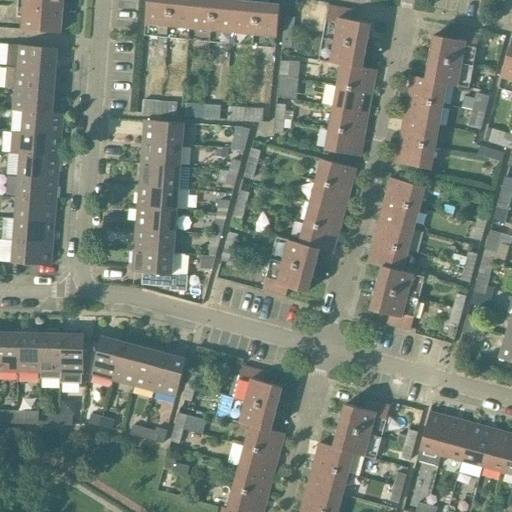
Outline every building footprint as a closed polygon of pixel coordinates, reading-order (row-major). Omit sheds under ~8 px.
[(63,0),(24,0),(22,30),(61,33),(63,0)] [(167,38),(170,0),(148,0),(145,36),(167,38)] [(192,0),(170,0),(167,38),(189,40),(192,0)] [(214,0),(192,0),(189,40),(210,42),(214,0)] [(236,0),(233,0),(214,0),(210,42),(232,44),(236,0)] [(236,0),(232,44),(254,46),(258,2),(236,0)] [(280,5),(258,2),(254,46),(276,48),(280,5)] [(329,6),(323,38),(366,46),(370,24),(351,20),(353,10),(329,6)] [(283,31),(293,32),(294,17),(284,16),(283,31)] [(434,35),(430,57),(474,65),(479,34),(456,29),(454,39),(434,35)] [(291,47),(293,32),(283,31),(282,45),(291,47)] [(362,67),(366,46),(323,38),(319,60),(342,65),(342,63),(362,67)] [(6,66),(56,70),(58,48),(19,45),(8,44),(6,66)] [(511,91),(511,46),(510,46),(498,88),(511,91)] [(474,65),(430,57),(426,79),(447,83),(447,84),(469,88),(474,65)] [(278,75),(288,76),(290,61),(280,60),(278,75)] [(342,65),(338,85),(373,91),(377,70),(362,67),(342,63),(342,65)] [(54,92),(56,70),(6,66),(4,88),(15,89),(54,92)] [(288,76),(278,75),(277,89),(287,90),(288,76)] [(443,104),(447,84),(447,83),(426,79),(412,76),(408,98),(443,104)] [(334,106),(369,113),(373,91),(338,85),(334,106)] [(52,113),(54,92),(15,89),(13,110),(52,113)] [(472,108),(486,112),(490,95),(477,92),(472,108)] [(439,126),(443,104),(408,98),(404,119),(439,126)] [(142,113),(160,114),(161,100),(143,99),(142,113)] [(177,102),(161,100),(160,114),(176,115),(177,102)] [(185,116),(203,118),(204,104),(186,102),(185,116)] [(276,103),(274,117),(284,118),(286,104),(276,103)] [(221,105),(204,104),(203,118),(219,119),(221,105)] [(246,121),(248,107),(229,105),(228,119),(246,121)] [(330,128),(365,134),(369,113),(334,106),(330,128)] [(263,108),(248,107),(246,121),(262,122),(263,108)] [(481,129),(486,112),(472,108),(468,125),(481,129)] [(52,113),(13,110),(12,132),(23,133),(61,136),(63,114),(52,113)] [(284,118),(274,117),(273,132),(274,132),(283,133),(284,118)] [(435,147),(439,126),(404,119),(400,141),(435,147)] [(145,120),(143,142),(182,145),(184,123),(145,120)] [(233,136),(231,147),(244,150),(250,130),(236,126),(233,136)] [(361,156),(365,134),(330,128),(326,150),(361,156)] [(489,141),(505,146),(510,133),(493,128),(489,141)] [(21,154),(60,157),(61,136),(23,133),(12,132),(10,153),(21,154)] [(431,169),(435,147),(400,141),(396,163),(431,169)] [(181,167),(182,145),(143,142),(142,164),(181,167)] [(505,151),(480,144),(480,146),(477,154),(502,161),(505,151)] [(251,148),(247,162),(257,164),(260,150),(251,148)] [(19,176),(58,179),(60,157),(21,154),(19,176)] [(232,158),(228,171),(238,173),(241,160),(232,158)] [(322,159),(316,181),(350,190),(356,169),(322,159)] [(253,179),(257,164),(247,162),(243,176),(253,179)] [(140,185),(179,188),(181,167),(142,164),(140,185)] [(234,185),(238,173),(228,171),(225,182),(234,185)] [(19,176),(17,197),(56,200),(58,179),(19,176)] [(385,200),(419,209),(425,187),(391,178),(385,200)] [(316,181),(310,202),(345,211),(350,190),(316,181)] [(138,207),(177,210),(179,188),(140,185),(138,207)] [(511,190),(501,187),(499,197),(510,200),(511,194),(511,190)] [(240,190),(236,204),(245,206),(249,192),(240,190)] [(17,197),(16,219),(55,222),(56,200),(17,197)] [(510,200),(499,197),(496,206),(508,210),(510,200)] [(217,213),(227,215),(230,201),(220,199),(217,212),(217,213)] [(419,209),(385,200),(379,221),(414,230),(419,209)] [(305,223),(339,232),(345,211),(310,202),(305,223)] [(242,220),(245,206),(236,204),(232,218),(242,220)] [(138,207),(136,228),(175,231),(177,210),(138,207)] [(480,209),(475,224),(485,226),(489,212),(480,209)] [(227,215),(217,213),(215,226),(225,227),(227,215)] [(16,219),(14,240),(53,243),(55,222),(16,219)] [(379,221),(374,242),(408,251),(414,230),(379,221)] [(339,232),(305,223),(299,243),(299,244),(319,250),(333,254),(339,232)] [(485,226),(475,224),(472,238),(481,240),(485,226)] [(175,231),(136,228),(135,250),(174,253),(175,231)] [(489,229),(487,239),(499,242),(502,232),(489,229)] [(224,246),(234,248),(238,234),(228,231),(224,246)] [(221,235),(211,234),(209,256),(216,256),(221,235)] [(271,259),(314,271),(319,250),(299,244),(299,243),(277,237),(271,259)] [(499,242),(487,239),(484,248),(497,251),(499,242)] [(53,243),(14,240),(12,263),(51,266),(53,243)] [(402,272),(403,271),(408,251),(374,242),(368,263),(382,267),(402,272)] [(234,248),(224,246),(221,260),(230,263),(234,248)] [(135,250),(133,272),(143,273),(142,284),(171,287),(171,290),(187,292),(188,275),(184,275),(185,256),(181,255),(174,255),(174,253),(135,250)] [(454,254),(451,262),(464,265),(464,266),(474,269),(478,253),(477,253),(468,251),(467,257),(454,254)] [(201,255),(200,268),(212,269),(215,257),(201,255)] [(308,292),(314,271),(271,259),(263,290),(286,297),(289,287),(308,292)] [(470,282),(474,269),(464,266),(461,279),(470,282)] [(382,267),(377,288),(419,299),(425,277),(403,271),(402,272),(382,267)] [(478,272),(475,281),(488,284),(490,275),(478,272)] [(485,294),(488,284),(475,281),(473,291),(485,294)] [(419,299),(377,288),(371,309),(390,315),(387,324),(411,330),(419,299)] [(457,293),(453,308),(462,311),(466,296),(457,293)] [(459,324),(462,311),(453,308),(449,322),(459,324)] [(465,323),(477,326),(479,316),(467,313),(465,323)] [(477,326),(465,323),(462,332),(474,335),(477,326)] [(40,373),(40,378),(62,378),(62,373),(63,334),(59,334),(59,329),(48,329),(47,334),(41,334),(40,373)] [(62,378),(61,383),(82,384),(82,374),(84,374),(85,335),(78,335),(78,329),(67,329),(67,334),(63,334),(62,373),(62,378)] [(0,371),(18,372),(19,333),(0,332),(0,371)] [(19,333),(18,372),(40,373),(41,334),(19,333)] [(511,361),(511,338),(506,336),(499,358),(511,361)] [(113,380),(123,342),(102,337),(92,374),(113,380)] [(113,380),(134,386),(144,348),(123,342),(113,380)] [(134,386),(155,391),(165,354),(144,348),(134,386)] [(187,359),(165,354),(155,391),(176,397),(187,359)] [(240,376),(234,398),(277,409),(282,387),(263,382),(266,372),(254,369),(243,366),(240,376)] [(189,370),(185,384),(195,387),(199,372),(189,370)] [(191,401),(195,387),(185,384),(182,398),(191,401)] [(271,431),(271,430),(277,409),(234,398),(228,419),(250,426),(271,431)] [(345,404),(340,425),(382,437),(388,415),(390,406),(379,403),(367,400),(365,409),(345,404)] [(0,410),(0,423),(17,424),(17,411),(0,410)] [(17,411),(17,424),(39,424),(39,412),(17,411)] [(178,412),(174,427),(183,430),(195,433),(196,433),(203,434),(207,419),(178,412)] [(442,455),(452,418),(430,412),(420,449),(442,455)] [(88,422),(101,426),(104,416),(91,413),(88,422)] [(47,424),(60,424),(61,414),(48,414),(47,424)] [(61,414),(60,424),(72,424),(73,415),(61,414)] [(104,416),(101,426),(113,429),(115,419),(104,416)] [(473,424),(452,418),(442,455),(463,460),(473,424)] [(143,437),(145,427),(132,424),(129,434),(143,437)] [(494,429),(473,424),(463,460),(484,466),(494,429)] [(382,437),(340,425),(334,447),(365,455),(365,456),(376,459),(382,437)] [(250,426),(245,446),(279,456),(285,433),(271,430),(271,431),(250,426)] [(157,430),(145,427),(143,437),(154,440),(163,442),(167,430),(157,428),(157,430)] [(174,427),(170,441),(180,444),(183,430),(174,427)] [(405,443),(414,445),(418,432),(409,429),(405,443)] [(511,434),(494,429),(484,466),(505,472),(511,444),(511,434)] [(320,443),(314,465),(348,474),(348,473),(360,476),(365,456),(365,455),(334,447),(320,443)] [(414,445),(405,443),(400,457),(410,460),(414,445)] [(279,456),(245,446),(239,467),(274,476),(279,456)] [(176,456),(167,453),(166,457),(163,468),(172,471),(176,456)] [(343,494),(348,474),(314,465),(308,485),(343,494)] [(274,476),(239,467),(234,488),(268,497),(274,476)] [(393,486),(402,489),(406,474),(397,471),(393,486)] [(325,511),(337,511),(343,494),(308,485),(303,506),(325,511)] [(399,502),(402,489),(393,486),(389,499),(399,502)] [(263,511),(268,497),(234,488),(228,509),(223,507),(221,511),(237,511),(238,511),(263,511)] [(415,511),(426,511),(429,504),(418,501),(415,511)]
